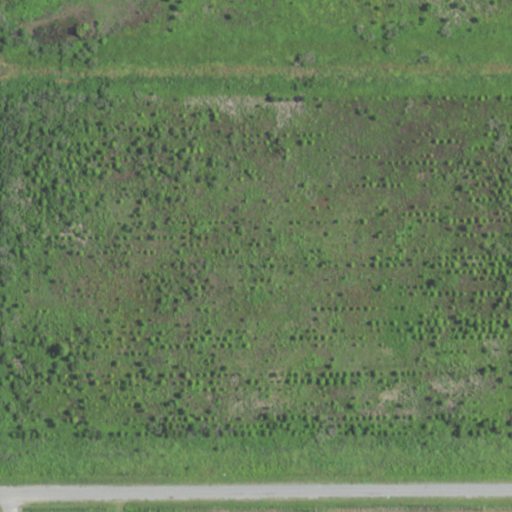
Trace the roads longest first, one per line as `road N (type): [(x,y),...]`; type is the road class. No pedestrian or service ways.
road 1 (residential): [(511,490),(0,496)]
road 2 (track): [(511,453),(0,455)]
